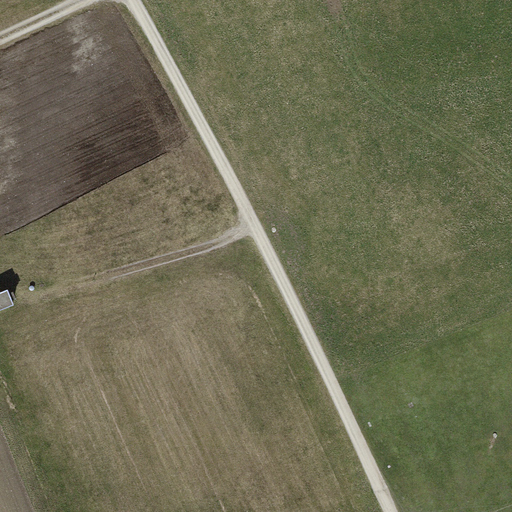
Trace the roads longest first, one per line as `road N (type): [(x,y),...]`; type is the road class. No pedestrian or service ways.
road 1 (track): [(390,511),(254,223),(134,0)]
road 2 (unknown): [(229,0),(277,79),(322,127),(457,193),(511,249)]
road 3 (track): [(254,223),(231,237),(42,293)]
